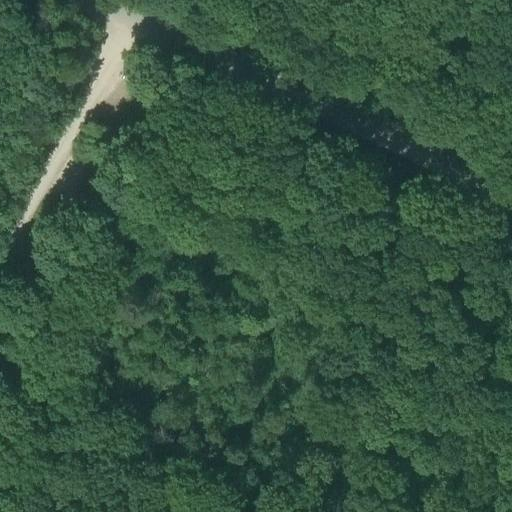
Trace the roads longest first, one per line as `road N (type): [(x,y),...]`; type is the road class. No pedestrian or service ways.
road 1 (unknown): [(0,426),(121,211),(225,60)]
road 2 (unclassified): [(511,198),(129,16)]
road 3 (unclassified): [(129,16),(0,251)]
